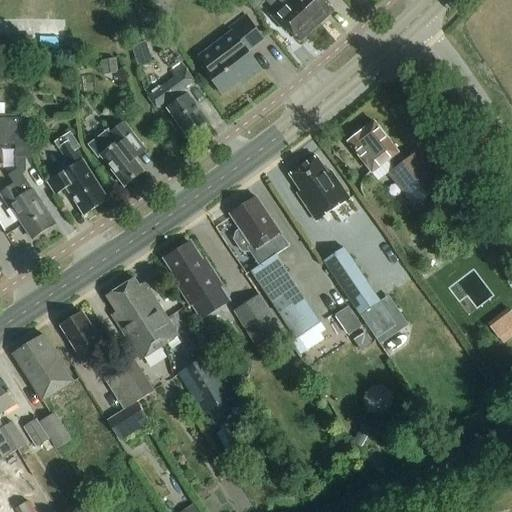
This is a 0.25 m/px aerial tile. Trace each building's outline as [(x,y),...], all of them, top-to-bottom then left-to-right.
[(293,0),(291,2),(288,0),(246,0),(257,14),(268,4),(278,14),(274,18),(289,35),(292,33),(301,42),(319,25),(297,0),(293,0)] [(297,0),(319,25),(335,11),(324,0),(297,0)] [(199,56),(205,64),(202,67),(223,95),(246,78),(249,81),(264,71),(250,51),(265,41),(247,16),(230,28),(233,32),(199,56)] [(118,59),(103,61),(105,75),(120,73),(118,59)] [(73,74),(73,62),(62,63),(62,75),(73,74)] [(168,109),(189,137),(209,123),(184,89),(195,81),(181,63),(170,72),(175,78),(149,98),(157,109),(165,103),(169,108),(168,109)] [(34,157),(34,119),(0,118),(0,145),(17,146),(17,157),(34,157)] [(99,159),(102,156),(126,186),(145,172),(135,159),(147,150),(127,125),(114,134),(110,128),(89,145),(99,159)] [(350,137),(349,146),(371,177),(390,163),(399,157),(397,155),(376,125),(363,134),(355,133),(350,137)] [(70,165),(58,173),(62,178),(51,185),(58,196),(70,188),(77,198),(79,198),(89,213),(112,197),(84,158),(82,160),(76,151),(81,147),(71,132),(56,142),(68,159),(67,160),(70,165)] [(399,157),(390,163),(396,171),(393,173),(418,205),(443,186),(418,154),(407,162),(400,153),(397,155),(399,157)] [(318,159),(294,177),(303,192),(300,196),(318,223),(352,199),(334,174),(331,176),(318,159)] [(463,160),(448,171),(455,181),(470,170),(463,160)] [(37,190),(35,191),(19,168),(9,175),(16,186),(3,195),(10,206),(13,205),(35,240),(59,224),(37,190)] [(258,202),(232,220),(237,227),(233,238),(243,252),(250,252),(251,253),(260,267),(253,271),(298,339),(321,324),(276,255),(291,246),(283,234),(281,235),(258,202)] [(190,245),(165,261),(173,273),(170,275),(191,308),(193,306),(204,321),(232,302),(221,286),(222,286),(206,261),(202,263),(190,245)] [(345,249),(326,262),(378,339),(398,326),(345,249)] [(181,338),(148,287),(146,284),(141,287),(136,280),(110,298),(119,312),(114,316),(144,362),(181,338)] [(262,294),(235,311),(258,348),(285,331),(262,294)] [(326,316),(334,336),(362,326),(354,306),(326,316)] [(84,314),(64,327),(86,362),(106,349),(84,314)] [(374,342),(366,331),(356,338),(363,349),(374,342)] [(45,335),(16,354),(45,400),(74,383),(45,335)] [(298,339),(292,343),(299,355),(306,350),(298,339)] [(179,374),(205,415),(237,396),(211,355),(179,374)] [(135,363),(119,373),(137,403),(154,393),(135,363)] [(119,373),(105,381),(124,412),(137,403),(119,373)] [(6,383),(0,386),(0,416),(19,405),(6,383)] [(112,426),(121,441),(152,421),(142,407),(112,426)] [(41,423),(49,437),(58,450),(73,441),(56,414),(41,423)] [(38,420),(25,428),(38,449),(51,441),(38,420)] [(0,452),(4,459),(10,455),(18,450),(4,428),(0,421),(0,452)] [(14,422),(4,428),(18,450),(27,445),(28,444),(14,422)] [(17,509),(18,511),(36,511),(29,501),(17,509)]
